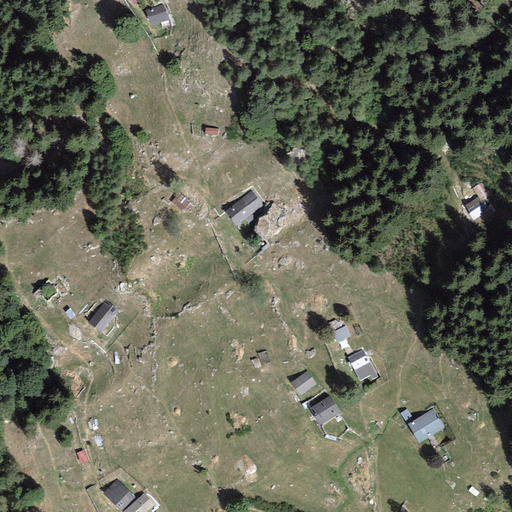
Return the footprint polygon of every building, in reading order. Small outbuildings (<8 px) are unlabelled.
[(172,17),(163,4),(144,17),(153,30),(172,17)] [(309,157),(304,148),(292,154),(297,164),(309,157)] [(482,183),(472,190),(478,198),(464,208),(472,220),(487,210),(482,202),(491,196),(482,183)] [(252,190),(226,212),(238,226),(263,205),(252,190)] [(180,194),(172,203),(184,213),(192,204),(180,194)] [(49,282),(39,292),(49,302),(59,292),(49,282)] [(87,324),(98,334),(119,311),(108,301),(87,324)] [(336,325),(340,335),(354,328),(350,319),(336,325)] [(363,351),(348,359),(360,383),(376,373),(363,351)] [(293,383),(300,393),(317,381),(309,371),(293,383)] [(309,412),(318,426),(337,413),(328,400),(309,412)] [(438,403),(412,418),(422,435),(448,420),(438,403)] [(86,452),(78,454),(82,465),(89,463),(86,452)] [(99,502),(108,511),(125,511),(135,503),(117,485),(99,502)] [(129,511),(151,511),(141,501),(129,511)]
